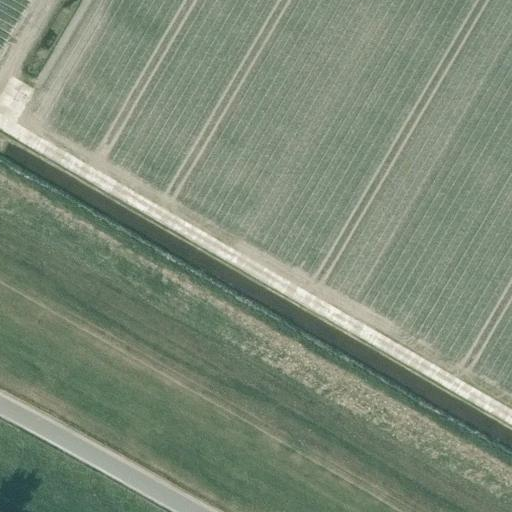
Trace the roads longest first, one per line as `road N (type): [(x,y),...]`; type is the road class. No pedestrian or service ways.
road 1 (track): [(0,122),(511,418)]
road 2 (tertiary): [(194,511),(0,406)]
